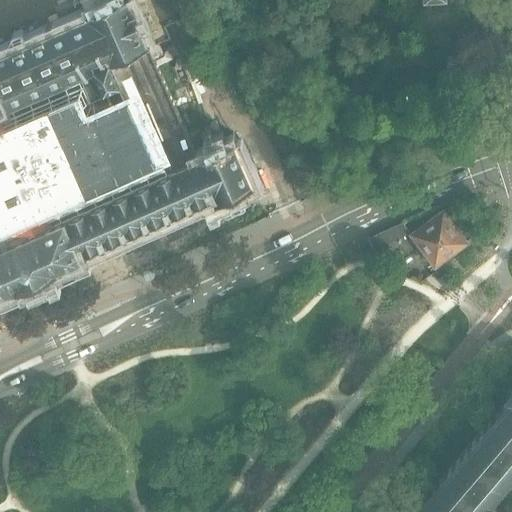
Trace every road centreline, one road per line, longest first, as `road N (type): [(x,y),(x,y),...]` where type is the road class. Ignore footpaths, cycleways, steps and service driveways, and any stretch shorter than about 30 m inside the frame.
road 1 (secondary): [(511,147),(132,319)]
road 2 (secondary): [(132,319),(89,326),(17,370)]
road 3 (secondary): [(17,370),(103,343),(132,319)]
